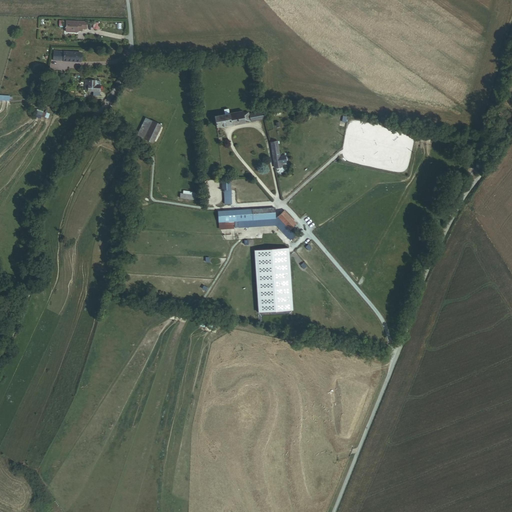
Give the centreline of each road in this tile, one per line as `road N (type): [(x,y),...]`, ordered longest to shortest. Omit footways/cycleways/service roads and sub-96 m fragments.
road 1 (unclassified): [(459,208),(336,511)]
road 2 (track): [(109,102),(84,123),(38,194),(31,235),(37,296),(0,368)]
road 3 (unclassified): [(511,40),(459,208)]
